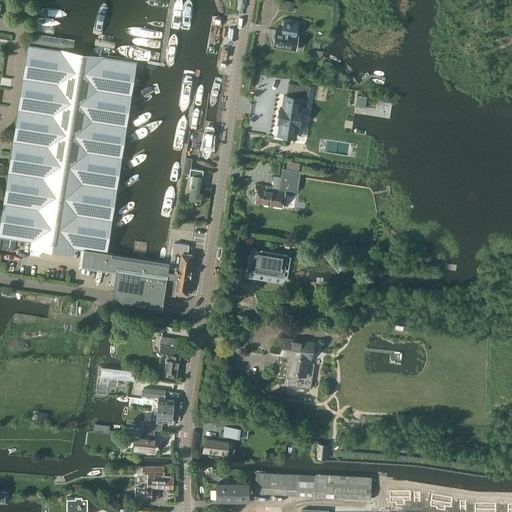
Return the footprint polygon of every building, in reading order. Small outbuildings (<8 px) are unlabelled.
[(292,12),(294,3),(280,0),(278,9),(292,12)] [(277,29),(274,46),(296,49),(298,35),(294,35),(296,20),(284,19),(282,29),(277,29)] [(105,253),(133,62),(30,46),(0,235),(31,241),(31,245),(73,252),(74,247),(83,249),(81,265),(112,270),(116,271),(114,284),(113,295),(122,302),(162,308),(169,263),(166,263),(105,253)] [(338,86),(345,79),(339,74),(332,81),(338,86)] [(278,135),(287,136),(295,137),(297,124),(299,124),(301,111),(299,111),(301,98),(309,99),(311,87),(311,86),(289,82),(286,95),(285,95),(282,108),(280,108),(278,121),(280,122),(278,135)] [(200,203),(201,195),(200,195),(201,188),(200,188),(203,171),(190,169),(192,159),(185,158),(182,174),(190,175),(189,177),(192,177),(191,188),(190,201),(200,203)] [(300,170),(301,162),(288,160),(287,168),(300,170)] [(298,192),(300,176),(301,171),(282,168),(281,176),(284,176),(282,188),(256,184),(255,192),(257,192),(256,203),(283,207),(286,190),(298,192)] [(372,248),(373,242),(362,240),(361,247),(372,248)] [(190,276),(191,270),(190,269),(193,254),(189,253),(190,244),(174,242),(170,267),(172,267),(168,294),(175,295),(176,292),(186,293),(189,276),(190,276)] [(286,253),(262,249),(261,251),(252,250),(249,267),(263,270),(263,273),(284,277),(285,270),(284,270),(287,256),(285,255),(286,253)] [(246,315),(238,313),(237,321),(245,322),(246,315)] [(166,317),(159,316),(156,331),(163,332),(166,317)] [(182,340),(161,337),(160,350),(160,351),(161,352),(162,353),(163,354),(164,354),(166,354),(163,375),(176,377),(182,340)] [(322,344),(312,343),(284,338),(282,354),(288,355),(288,358),(278,357),(275,375),(286,377),(286,380),(288,380),(288,385),(310,389),(314,362),(319,363),(319,358),(323,359),(324,352),(320,352),(322,344)] [(102,367),(101,376),(135,381),(135,370),(102,367)] [(144,388),(143,395),(157,397),(159,397),(158,409),(175,412),(175,409),(173,408),(174,400),(165,399),(165,398),(165,397),(166,391),(166,390),(159,390),(158,390),(144,388)] [(143,428),(154,430),(161,430),(161,425),(162,423),(163,423),(163,422),(171,423),(172,416),(172,415),(174,414),(175,412),(158,409),(153,409),(151,424),(144,423),(143,428)] [(9,420),(19,420),(19,410),(9,410),(9,420)] [(206,438),(204,450),(226,453),(233,454),(235,443),(228,442),(228,441),(226,441),(227,435),(237,436),(239,422),(227,420),(217,419),(216,425),(226,426),(226,432),(224,431),(223,431),(222,432),(221,432),(220,433),(219,434),(219,435),(218,440),(206,438)] [(109,433),(110,429),(110,425),(93,423),(92,430),(92,431),(109,433)] [(126,430),(125,437),(135,438),(134,446),(138,447),(137,451),(144,452),(145,448),(153,449),(154,441),(153,441),(154,430),(143,428),(126,427),(126,430)] [(329,444),(327,444),(318,443),(317,443),(315,459),(328,459),(329,444)] [(165,466),(143,467),(143,474),(148,474),(148,488),(136,487),(136,497),(153,498),(153,487),(174,488),(175,474),(165,474),(165,466)] [(370,497),(371,475),(316,472),(316,473),(316,474),(298,473),(296,473),(272,472),(271,477),(256,476),(255,491),(295,493),(297,493),(312,494),(370,497)] [(217,482),(217,498),(249,498),(249,482),(217,482)] [(75,496),(67,496),(67,511),(87,511),(87,496),(82,496),(82,494),(75,494),(75,496)]
